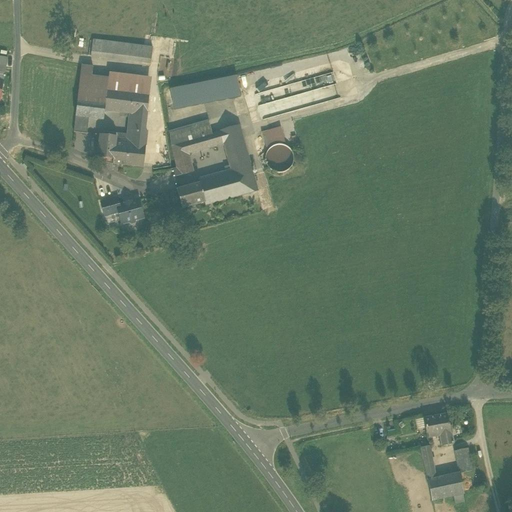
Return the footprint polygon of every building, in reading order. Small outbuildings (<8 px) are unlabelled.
[(90,56),(101,58),(103,41),(93,40),(90,56)] [(103,41),(101,58),(140,63),(142,46),(103,41)] [(140,63),(150,64),(152,48),(142,46),(140,63)] [(81,66),(80,76),(92,78),(93,67),(81,66)] [(109,73),(108,80),(107,90),(149,96),(151,78),(109,73)] [(108,80),(92,78),(80,76),(77,98),(105,102),(107,90),(108,80)] [(170,90),(173,104),(239,91),(236,77),(170,90)] [(77,98),(75,116),(88,118),(103,120),(105,110),(130,113),(127,135),(103,132),(102,135),(102,136),(116,138),(115,143),(131,145),(133,130),(145,131),(149,96),(107,90),(105,102),(77,98)] [(240,97),(239,91),(173,104),(174,110),(240,97)] [(87,134),(88,118),(75,116),(73,132),(87,134)] [(189,128),(193,140),(212,134),(209,122),(189,128)] [(204,203),(205,206),(257,192),(238,126),(220,132),(223,144),(230,167),(224,168),(227,178),(228,178),(200,185),(205,203),(204,203)] [(262,131),(265,146),(284,142),(282,127),(262,131)] [(169,134),(171,146),(193,140),(189,128),(169,134)] [(147,131),(145,131),(133,130),(131,145),(115,143),(114,159),(113,159),(113,160),(112,164),(143,167),(147,132),(147,131)] [(213,134),(217,146),(223,144),(220,132),(213,134)] [(213,134),(212,134),(193,140),(171,146),(176,168),(171,170),(173,178),(193,172),(188,153),(217,146),(213,134)] [(97,158),(113,160),(113,159),(114,159),(115,143),(116,138),(102,136),(102,135),(100,135),(97,158)] [(277,173),(284,173),(290,168),(293,161),(293,154),(288,148),(282,145),(274,146),(268,150),(265,157),(266,164),(270,170),(277,173)] [(176,190),(181,209),(204,203),(205,203),(200,185),(200,184),(176,190)] [(101,203),(105,216),(118,212),(117,207),(119,206),(117,198),(101,203)] [(118,212),(122,224),(128,222),(131,224),(134,223),(136,220),(142,218),(138,201),(131,203),(131,202),(124,204),(119,206),(117,207),(118,212)] [(439,436),(441,446),(453,444),(447,414),(423,418),(427,438),(439,436)] [(420,448),(427,480),(436,478),(429,446),(420,448)] [(454,451),(459,473),(459,474),(472,471),(468,449),(454,451)] [(459,473),(436,478),(427,480),(431,501),(461,495),(463,494),(459,474),(459,473)]
